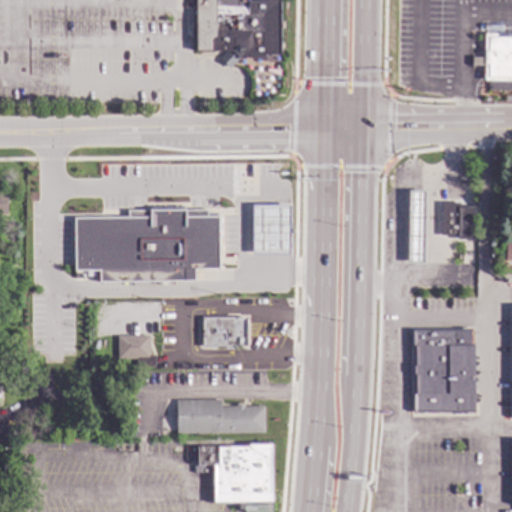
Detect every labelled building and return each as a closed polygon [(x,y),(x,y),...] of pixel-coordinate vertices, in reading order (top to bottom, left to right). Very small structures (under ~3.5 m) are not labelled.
[(278,0),(278,53),(242,53),(243,58),(235,57),(228,68),(218,57),(225,50),(195,50),(194,0),(278,0)] [(495,36),(511,36),(511,80),(483,80),(483,64),(471,64),(471,56),(483,56),(484,33),(495,33),(495,36)] [(423,262),(406,262),(407,190),(424,190),(423,262)] [(459,206),(474,206),(474,240),(456,239),(456,236),(440,236),(440,201),(459,201),(459,206)] [(289,206),(289,250),(286,254),(254,254),(251,251),(251,207),(254,204),(286,204),(289,206)] [(103,233),(102,245),(94,244),(95,233),(103,233)] [(245,345),(237,345),(237,346),(233,346),(233,349),(224,349),(224,346),(200,346),(200,317),(245,317),(245,345)] [(470,344),(472,344),(471,411),(464,411),(464,412),(451,412),(451,411),(413,410),(413,394),(415,394),(415,374),(413,374),(413,365),(414,365),(415,346),(412,346),(412,329),(470,330),(470,344)] [(149,354),(154,354),(154,366),(136,366),(136,358),(116,358),(116,335),(149,334),(149,354)] [(220,399),(220,406),(235,406),(235,403),(243,403),(243,406),(263,405),(264,432),(176,433),(175,400),(220,399)] [(272,502),(241,502),(241,511),(234,511),(234,502),(213,502),(212,484),(201,484),(201,478),(212,478),(212,472),(193,472),(193,465),(197,465),(197,461),(189,461),(189,446),(248,446),(248,443),(271,443),(272,502)]
